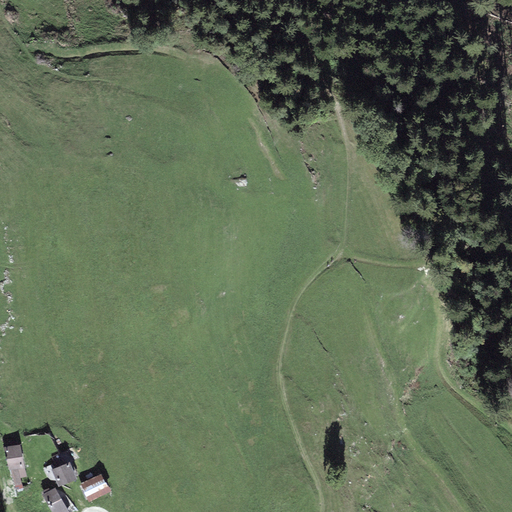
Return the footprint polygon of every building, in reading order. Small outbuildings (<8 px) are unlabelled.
[(20,445),(4,448),(10,470),(12,470),(25,469),(20,445)] [(70,463),(52,470),(59,487),(77,480),(70,463)] [(21,478),(27,477),(25,469),(12,470),(17,489),(24,488),(21,478)] [(102,475),(81,484),(89,502),(111,492),(102,475)] [(68,511),(55,489),(43,495),(52,511),(68,511)]
